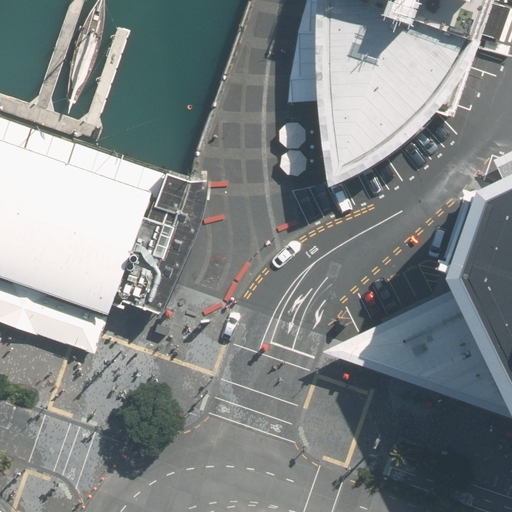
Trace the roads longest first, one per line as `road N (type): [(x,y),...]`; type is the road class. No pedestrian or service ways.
road 1 (residential): [(196,478),(229,432),(282,308),(314,263),(422,199),(511,100)]
road 2 (residential): [(0,418),(196,478)]
road 3 (secondary): [(319,511),(196,478)]
